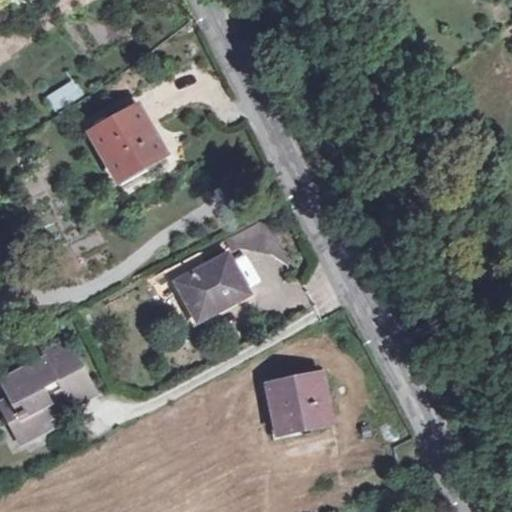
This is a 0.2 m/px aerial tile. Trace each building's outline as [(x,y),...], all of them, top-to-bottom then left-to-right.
[(511,56),(507,62),(492,92),(487,126),(493,159),(510,189),(511,191),(511,56)] [(45,94),(53,111),(84,97),(76,80),(45,94)] [(91,133),(118,183),(164,157),(136,107),(91,133)] [(234,234),(242,248),(286,255),(266,216),(234,234)] [(167,271),(194,318),(225,302),(228,309),(249,297),(226,257),(208,267),(200,253),(167,271)] [(225,302),(194,318),(198,326),(228,309),(225,302)] [(57,382),(83,369),(68,341),(28,362),(30,368),(4,383),(21,416),(14,421),(24,439),(50,425),(47,418),(70,405),(57,382)] [(57,382),(70,405),(95,391),(83,369),(57,382)] [(266,386),(276,425),(306,418),(309,429),(331,424),(321,375),(266,386)] [(306,418),(276,425),(278,436),(309,429),(306,418)]
